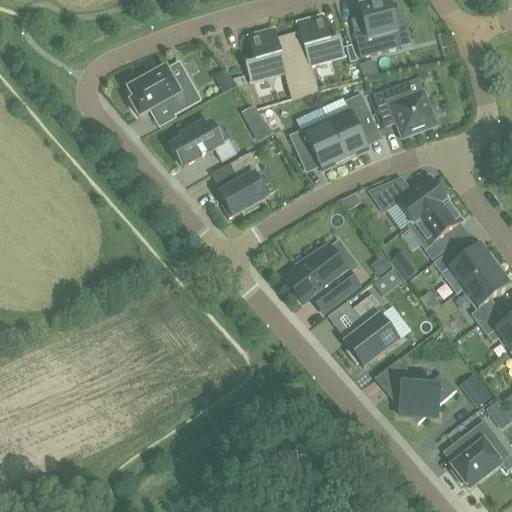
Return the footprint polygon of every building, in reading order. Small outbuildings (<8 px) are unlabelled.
[(397,30),(406,27),(401,11),(392,13),(389,2),(360,9),(365,30),(354,34),(361,60),(400,49),(396,35),(398,35),(397,30)] [(288,38),(305,98),(318,95),(311,69),(345,59),(340,40),(330,43),(323,19),(297,26),(300,35),(288,38)] [(305,98),(288,38),(277,42),(274,32),(248,39),(255,64),(245,66),(250,86),(285,76),(292,102),(305,98)] [(346,50),(350,64),(356,62),(351,48),(346,50)] [(166,104),(174,118),(201,103),(188,79),(175,86),(166,70),(160,73),(159,70),(144,78),(146,81),(128,91),(134,102),(130,104),(139,119),(166,104)] [(399,88),(373,98),(379,113),(390,109),(402,141),(436,128),(424,94),(404,102),(399,88)] [(328,125),(345,162),(368,151),(358,130),(370,124),(360,101),(348,107),(351,114),(328,125)] [(251,130),(260,145),(274,136),(264,123),(251,130)] [(321,172),(345,162),(328,125),(305,135),(301,128),(289,133),(299,156),(311,151),(321,172)] [(222,165),(236,157),(229,143),(222,147),(211,126),(204,130),(203,126),(181,138),(183,142),(177,145),(171,148),(175,156),(176,156),(184,170),(215,152),(222,165)] [(251,156),(230,167),(237,180),(227,185),(230,190),(219,196),(225,207),(222,208),(229,222),(241,215),(243,218),(259,210),(257,206),(268,200),(255,177),(261,173),(251,156)] [(411,225),(446,200),(429,179),(410,193),(401,181),(369,194),(383,214),(396,205),(411,225)] [(360,203),(354,195),(341,201),(349,211),(360,203)] [(463,224),(446,200),(411,225),(407,228),(432,262),(452,247),(445,236),(463,224)] [(331,312),(361,289),(329,246),(294,268),(280,279),(303,309),(319,297),(331,312)] [(453,251),(434,266),(456,296),(463,292),(495,267),(480,247),(460,261),(453,251)] [(396,272),(404,284),(416,275),(407,264),(396,272)] [(479,327),(499,313),(492,302),(511,288),(495,267),(463,292),(478,312),(472,317),(479,327)] [(359,364),(364,370),(399,343),(380,319),(375,312),(381,308),(372,296),(351,312),(364,330),(345,345),(349,351),(346,354),(356,367),(359,364)] [(499,341),(509,354),(511,351),(511,319),(507,323),(499,313),(479,327),(492,345),(499,341)] [(378,378),(391,392),(386,396),(396,407),(400,403),(399,417),(411,418),(418,425),(426,418),(436,419),(437,408),(454,393),(439,376),(424,390),(401,389),(403,374),(406,371),(398,362),(378,378)] [(493,401),(485,390),(469,402),(478,413),(493,401)] [(488,413),(502,431),(511,425),(497,406),(488,413)] [(501,466),(483,442),(452,466),(454,470),(451,473),(461,487),(465,484),(469,490),(501,466)]
